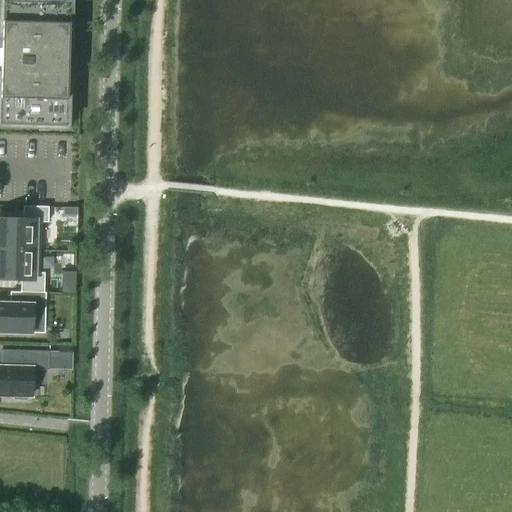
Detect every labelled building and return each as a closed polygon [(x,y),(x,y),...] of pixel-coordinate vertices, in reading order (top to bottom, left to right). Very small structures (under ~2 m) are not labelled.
[(59,4),(8,2),(7,22),(0,21),(0,117),(17,118),(16,126),(44,126),(44,119),(64,119),(65,75),(69,75),(69,74),(65,74),(66,51),(70,51),(70,50),(66,50),(66,23),(59,23),(59,4)] [(0,249),(39,251),(40,222),(47,222),(47,207),(22,206),(22,220),(0,219),(0,249)] [(0,249),(0,279),(20,280),(20,292),(43,293),(43,273),(38,273),(39,251),(0,249)] [(45,293),(43,293),(20,292),(18,292),(17,304),(0,303),(0,332),(30,333),(31,315),(44,316),(45,293)] [(57,356),(71,356),(71,347),(57,347),(57,356)] [(1,350),(0,365),(0,395),(13,396),(12,400),(26,400),(26,396),(30,396),(31,370),(48,370),(48,352),(1,350)]
